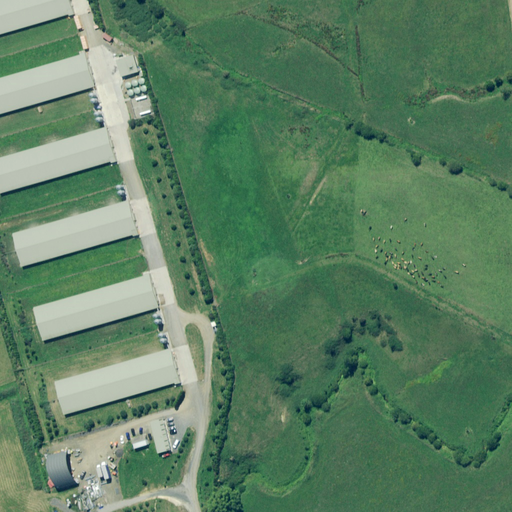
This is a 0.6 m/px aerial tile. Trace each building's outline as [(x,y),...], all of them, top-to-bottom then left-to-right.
[(0,0),(0,33),(71,14),(66,0),(0,0)] [(81,18),(76,19),(84,45),(88,44),(81,18)] [(0,77),(0,113),(92,88),(83,54),(0,77)] [(132,74),(127,58),(118,61),(122,77),(132,74)] [(127,91),(147,86),(145,78),(126,84),(127,91)] [(147,86),(127,91),(129,97),(149,92),(147,86)] [(100,104),(97,93),(91,94),(94,105),(100,104)] [(106,122),(103,111),(97,113),(100,124),(106,122)] [(0,157),(0,190),(1,194),(115,161),(106,128),(0,157)] [(10,234),(20,268),(134,235),(124,202),(10,234)] [(32,308),(42,341),(156,309),(147,276),(32,308)] [(56,381),(65,414),(179,382),(170,349),(56,381)] [(167,430),(164,419),(151,423),(160,454),(173,450),(167,430)] [(149,445),(146,435),(132,439),(136,449),(149,445)] [(78,484),(69,451),(50,456),(59,489),(78,484)]
